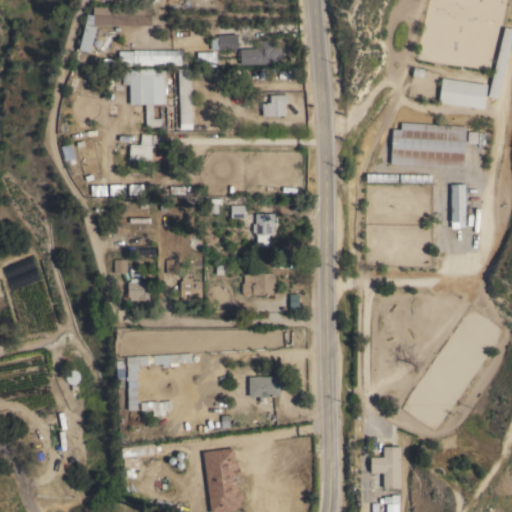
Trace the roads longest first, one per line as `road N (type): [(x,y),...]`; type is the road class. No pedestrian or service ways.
road 1 (residential): [(325,323),(120,325),(83,201),(51,143),(81,0)]
road 2 (residential): [(328,511),(327,116),(316,0)]
road 3 (residential): [(330,419),(232,455),(195,511)]
